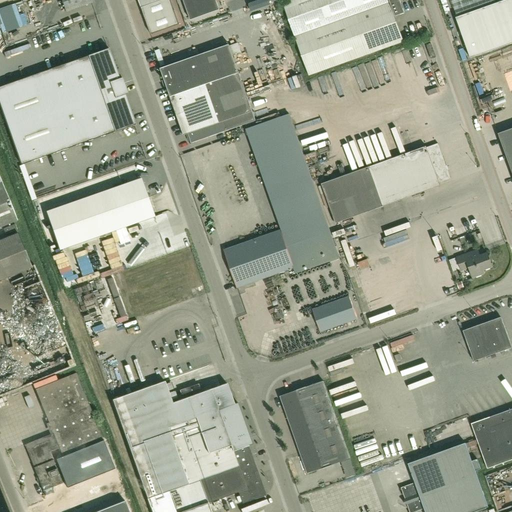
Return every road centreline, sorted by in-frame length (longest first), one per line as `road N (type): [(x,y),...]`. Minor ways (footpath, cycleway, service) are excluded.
road 1 (unclassified): [(249,380),(114,0)]
road 2 (unclassified): [(249,380),(511,285)]
road 3 (unclassified): [(511,233),(429,0)]
road 4 (unclassified): [(295,511),(249,380)]
